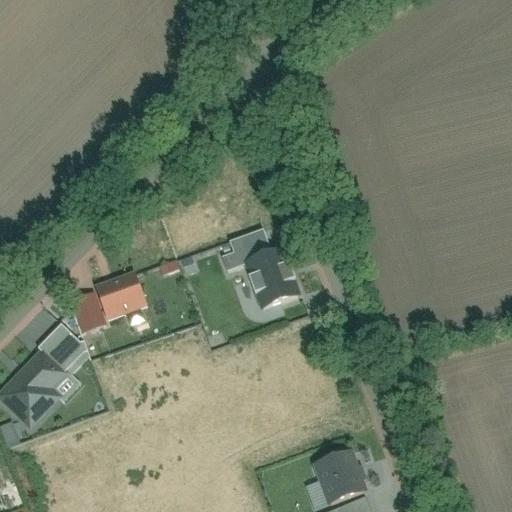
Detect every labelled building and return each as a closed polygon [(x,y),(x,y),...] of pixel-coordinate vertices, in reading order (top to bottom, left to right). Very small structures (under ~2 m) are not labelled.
[(235,253),(225,257),(229,270),(246,264),(272,255),(264,232),(232,243),(235,253)] [(300,296),(285,251),(272,255),(246,264),(262,310),(300,296)] [(141,274),(99,288),(111,323),(153,309),(141,274)] [(88,352),(62,327),(34,357),(60,382),(88,352)] [(30,366),(0,396),(0,399),(32,431),(64,399),(30,366)] [(355,451),(314,466),(329,505),(369,491),(355,451)] [(369,511),(365,500),(330,511),(369,511)]
